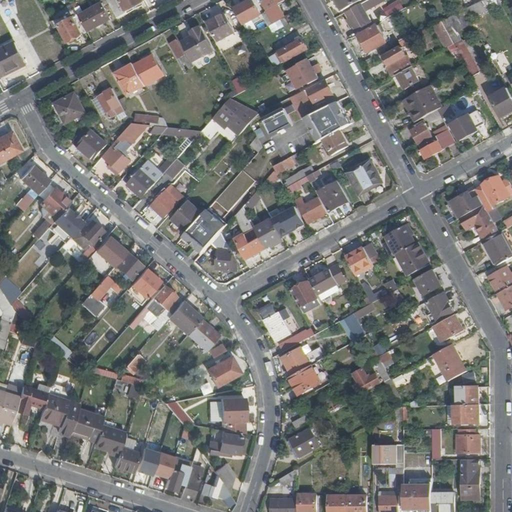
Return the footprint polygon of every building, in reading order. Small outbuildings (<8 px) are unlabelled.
[(112,10),(118,20),(128,14),(126,11),(144,1),(142,0),(107,0),(112,10)] [(253,20),(259,16),(262,15),(253,0),(249,0),(235,8),(244,24),(253,20)] [(261,3),(266,12),(273,24),(285,17),(278,4),(285,0),(284,0),(265,0),(266,1),(261,3)] [(337,0),(343,10),(358,3),(356,0),(337,0)] [(385,0),(369,0),(363,4),(347,13),(350,18),(348,20),(352,27),(354,26),(357,31),(373,22),(367,11),(386,1),(385,0)] [(390,15),(403,7),(400,1),(387,8),(390,15)] [(465,10),(471,19),(487,10),(482,1),(477,4),(465,10)] [(86,29),(88,32),(111,20),(102,4),(79,17),(86,29)] [(51,22),(55,29),(59,27),(79,16),(75,9),(51,22)] [(465,10),(450,18),(458,33),(474,25),(471,19),(465,10)] [(273,24),(266,12),(263,14),(269,26),(273,24)] [(236,33),(226,14),(209,23),(219,42),(236,33)] [(84,35),(88,32),(86,29),(79,17),(79,16),(59,27),(69,43),(84,35)] [(447,48),(455,43),(443,21),(435,25),(447,48)] [(383,22),(379,25),(388,42),(393,40),(383,22)] [(388,42),(379,25),(360,35),(369,53),(381,46),(383,48),(389,44),(388,42)] [(208,41),(201,28),(191,33),(193,37),(183,42),(189,52),(208,41)] [(408,39),(410,43),(419,38),(417,34),(413,37),(408,39)] [(401,43),(408,39),(405,35),(398,38),(401,43)] [(302,39),(270,57),(275,66),(308,48),(302,39)] [(401,43),(404,47),(406,51),(412,47),(410,43),(408,39),(401,43)] [(186,55),(178,40),(171,44),(179,59),(186,55)] [(456,44),(473,74),(480,70),(463,40),(456,44)] [(0,63),(7,77),(26,66),(14,44),(0,51),(0,63)] [(393,65),(399,75),(414,67),(421,63),(420,60),(413,64),(406,51),(404,47),(387,56),(392,66),(393,65)] [(154,56),(135,66),(146,86),(165,76),(154,56)] [(299,66),(289,71),(298,89),(308,83),(309,84),(319,78),(309,60),(299,65),(299,66)] [(135,66),(134,64),(117,74),(129,96),(147,87),(146,86),(135,66)] [(28,69),(26,66),(7,77),(9,79),(28,69)] [(414,67),(399,75),(404,84),(407,89),(421,81),(414,67)] [(399,75),(396,77),(401,86),(404,84),(399,75)] [(334,95),(326,80),(309,88),(316,104),(334,95)] [(240,94),(247,90),(244,84),(237,88),(240,94)] [(440,110),(445,107),(433,85),(410,97),(416,109),(414,111),(419,121),(440,110)] [(503,117),(511,112),(511,94),(509,88),(493,97),(503,117)] [(121,102),(114,89),(99,97),(99,98),(108,114),(111,119),(117,115),(124,111),(125,111),(121,102)] [(303,98),(300,93),(292,97),(290,98),(294,104),(296,110),(302,120),(304,118),(310,116),(305,106),(299,109),(295,102),(303,98)] [(75,94),(56,105),(63,117),(66,124),(86,114),(75,94)] [(108,114),(99,98),(93,100),(103,117),(108,114)] [(252,109),(231,99),(215,117),(239,137),(261,113),(252,109)] [(344,106),(341,100),(310,116),(304,118),(308,126),(344,106)] [(455,109),(451,103),(445,107),(440,110),(443,116),(455,109)] [(261,104),(252,109),(261,113),(265,111),(261,104)] [(296,110),(294,104),(265,119),(272,134),(279,129),(278,127),(285,124),(286,126),(293,123),(288,114),(296,110)] [(63,117),(56,105),(53,107),(59,119),(63,117)] [(349,116),(344,106),(308,126),(314,136),(316,135),(319,141),(323,139),(325,138),(339,130),(342,129),(351,124),(348,117),(349,116)] [(127,116),(124,111),(117,115),(119,118),(120,117),(121,120),(127,116)] [(486,123),(479,111),(454,124),(462,140),(480,130),(479,128),(486,123)] [(151,126),(169,128),(166,122),(164,119),(161,119),(161,118),(137,115),(137,121),(152,123),(151,126)] [(279,129),(272,134),(273,136),(294,125),(293,123),(286,126),(285,124),(278,127),(279,129)] [(420,144),(434,137),(426,123),(413,130),(420,144)] [(165,133),(169,128),(151,126),(133,124),(115,144),(103,157),(107,161),(108,160),(112,164),(110,167),(114,171),(116,168),(121,172),(131,162),(127,157),(130,154),(127,151),(129,149),(126,145),(139,132),(162,136),(165,133)] [(74,143),(94,160),(108,145),(88,127),(74,143)] [(198,136),(202,131),(185,130),(169,128),(165,133),(181,135),(180,136),(197,138),(198,136)] [(350,145),(342,129),(339,130),(348,147),(350,145)] [(444,149),(457,142),(451,129),(444,133),(421,146),(429,159),(445,150),(444,149)] [(348,147),(339,130),(325,138),(323,139),(332,155),(348,147)] [(10,133),(0,138),(0,160),(19,150),(10,133)] [(188,141),(186,151),(196,153),(197,142),(188,141)] [(180,156),(181,155),(175,149),(169,156),(171,159),(160,171),(164,175),(180,156)] [(295,164),(292,157),(274,166),(276,170),(278,174),(295,164)] [(372,170),(368,162),(350,172),(362,194),(382,183),(375,169),(372,170)] [(38,194),(48,183),(50,181),(33,166),(21,179),(37,195),(38,194)] [(128,185),(143,198),(158,181),(143,168),(128,185)] [(256,181),(243,169),(219,197),(216,201),(229,212),(256,181)] [(273,171),(268,181),(275,184),(280,175),(273,171)] [(290,186),(303,179),(299,172),(286,180),(290,186)] [(500,178),(476,190),(486,209),(488,211),(511,198),(500,178)] [(350,201),(340,182),(320,193),(331,212),(350,201)] [(68,205),(70,203),(48,183),(38,194),(44,199),(39,205),(55,219),(66,208),(67,206),(68,205)] [(476,190),(475,187),(448,202),(457,220),(460,219),(451,203),(476,190)] [(167,190),(152,206),(165,218),(180,202),(167,190)] [(451,203),(460,219),(466,230),(476,224),(481,234),(480,234),(485,242),(500,234),(498,230),(488,211),(486,209),(476,190),(451,203)] [(254,206),(261,198),(257,191),(248,201),(252,204),(254,206)] [(26,193),(15,204),(23,211),(34,200),(26,193)] [(328,213),(318,195),(300,205),(310,223),(328,213)] [(172,219),(187,233),(202,216),(204,214),(189,201),(172,219)] [(67,206),(66,208),(83,224),(84,222),(67,206)] [(296,207),(273,220),(283,237),(290,233),(289,231),(295,228),(296,230),(306,225),(296,207)] [(55,219),(53,222),(70,238),(83,224),(66,208),(55,219)] [(188,243),(195,250),(200,245),(222,220),(215,213),(213,214),(208,209),(204,214),(202,216),(187,233),(184,237),(189,241),(188,243)] [(244,209),(235,213),(242,227),(250,223),(244,209)] [(262,239),(267,247),(268,247),(269,249),(275,246),(284,241),(271,219),(255,228),(262,239)] [(31,236),(37,240),(40,236),(50,225),(45,220),(31,236)] [(201,255),(221,232),(224,228),(228,225),(222,220),(200,245),(195,250),(201,255)] [(94,252),(100,244),(96,241),(104,233),(91,222),(89,224),(83,231),(82,229),(72,240),(82,249),(87,244),(90,247),(81,257),(86,261),(94,252)] [(83,231),(89,224),(87,223),(81,229),(82,229),(83,231)] [(407,249),(415,244),(411,237),(409,233),(411,231),(408,225),(384,238),(394,256),(396,255),(407,249)] [(247,259),(267,247),(262,239),(255,228),(235,239),(247,259)] [(485,242),(483,243),(496,267),(508,260),(511,258),(511,254),(500,234),(485,242)] [(114,266),(126,253),(108,237),(95,252),(113,267),(114,266)] [(426,258),(418,243),(415,244),(407,249),(396,255),(408,276),(427,266),(423,259),(426,258)] [(370,245),(364,249),(365,251),(370,260),(376,256),(370,245)] [(216,269),(237,271),(236,259),(232,259),(232,255),(228,254),(228,251),(218,249),(216,269)] [(365,251),(364,249),(347,258),(357,276),(374,267),(370,260),(365,251)] [(86,261),(104,277),(106,276),(113,267),(95,252),(94,252),(86,261)] [(115,267),(118,269),(130,280),(142,267),(127,253),(115,267)] [(376,256),(370,260),(374,267),(376,266),(381,263),(376,256)] [(106,276),(109,279),(118,269),(115,267),(114,266),(113,267),(106,276)] [(334,276),(338,285),(346,281),(339,267),(331,271),(334,276)] [(511,287),(511,274),(511,275),(508,268),(498,274),(499,276),(491,281),(498,295),(511,287)] [(160,283),(145,269),(131,286),(146,299),(160,283)] [(330,270),(311,281),(318,294),(319,295),(336,286),(338,285),(334,276),(331,271),(330,270)] [(442,287),(433,271),(416,280),(425,296),(442,287)] [(2,279),(5,284),(13,275),(8,272),(2,279)] [(102,280),(80,304),(94,316),(102,306),(96,301),(109,287),(113,290),(117,286),(109,279),(106,276),(104,277),(102,280)] [(0,289),(3,294),(8,290),(5,284),(2,279),(0,280),(0,289)] [(318,298),(309,282),(292,291),(305,314),(312,310),(308,303),(318,298)] [(396,289),(392,282),(386,286),(390,293),(396,289)] [(373,304),(389,294),(387,289),(374,297),(369,288),(368,288),(365,283),(362,285),(364,289),(369,298),(372,304),(373,304)] [(144,308),(133,320),(137,324),(148,311),(146,310),(150,305),(155,309),(159,304),(165,310),(166,308),(170,304),(176,297),(163,286),(144,308)] [(336,286),(319,295),(322,301),(339,292),(336,286)] [(511,287),(498,295),(508,311),(511,308),(511,287)] [(0,308),(10,323),(14,311),(13,310),(3,294),(0,289),(0,308)] [(454,312),(444,295),(428,303),(433,313),(428,316),(432,324),(454,312)] [(182,302),(193,312),(195,309),(184,300),(182,302)] [(197,323),(201,318),(193,312),(182,302),(171,315),(168,318),(187,335),(197,323)] [(354,314),(357,318),(375,308),(373,304),(372,304),(368,306),(356,313),(354,314)] [(271,306),(260,312),(277,341),(291,334),(283,320),(288,318),(284,310),(276,314),(271,306)] [(17,315),(28,326),(33,320),(20,307),(15,311),(17,315)] [(415,309),(409,312),(412,318),(418,314),(415,309)] [(171,315),(165,310),(154,322),(160,327),(168,318),(171,315)] [(434,327),(442,342),(463,331),(455,315),(434,327)] [(202,320),(188,335),(205,351),(219,336),(202,320)] [(33,331),(38,337),(46,329),(39,323),(33,331)] [(280,346),(283,353),(310,338),(307,331),(280,346)] [(216,356),(229,349),(225,342),(212,350),(216,356)] [(375,346),(378,355),(387,351),(383,343),(375,346)] [(453,345),(435,355),(450,381),(467,372),(468,371),(453,345)] [(283,359),(293,376),(311,366),(307,358),(301,348),(283,359)] [(320,351),(307,358),(311,366),(312,365),(324,359),(320,351)] [(369,357),(371,361),(375,360),(379,357),(376,353),(369,357)] [(137,354),(125,368),(132,374),(137,369),(139,366),(144,360),(137,354)] [(241,374),(231,356),(206,370),(216,387),(241,374)] [(376,365),(385,382),(391,380),(381,362),(379,357),(375,360),(371,361),(374,366),(376,365)] [(293,376),(290,377),(300,395),(322,383),(312,365),(311,366),(293,376)] [(97,368),(96,373),(115,378),(116,372),(97,368)] [(363,370),(362,369),(353,374),(359,384),(354,387),(359,395),(381,383),(376,375),(370,378),(365,369),(363,370)] [(139,387),(140,388),(145,382),(122,376),(124,373),(122,371),(121,372),(114,380),(128,384),(130,385),(139,387)] [(408,382),(405,374),(394,378),(397,386),(408,382)] [(142,389),(151,393),(157,389),(146,380),(145,382),(140,388),(142,389)] [(392,382),(387,385),(398,405),(403,402),(392,382)] [(135,398),(139,387),(130,385),(127,395),(135,398)] [(29,404),(42,408),(44,403),(46,395),(22,387),(20,392),(19,396),(14,411),(26,414),(29,404)] [(471,406),(479,405),(479,387),(458,387),(458,406),(471,406)] [(3,421),(10,424),(14,411),(19,396),(0,390),(0,424),(2,425),(3,421)] [(69,401),(70,398),(48,391),(47,394),(69,401)] [(49,419),(62,423),(69,401),(47,394),(46,395),(44,403),(42,408),(39,419),(49,421),(49,419)] [(233,432),(246,434),(244,398),(221,399),(222,430),(226,431),(230,431),(233,432)] [(69,401),(62,423),(59,432),(70,435),(71,434),(72,430),(80,405),(69,401)] [(80,405),(72,430),(89,435),(87,439),(95,442),(105,410),(81,402),(80,405)] [(166,404),(181,423),(193,425),(173,402),(170,403),(166,404)] [(455,406),(455,424),(479,423),(479,405),(471,406),(458,406),(455,406)] [(293,424),(296,431),(297,431),(310,424),(306,416),(293,424)] [(109,451),(109,453),(117,455),(122,438),(124,431),(102,424),(95,446),(109,451)] [(194,443),(183,427),(180,438),(187,440),(187,443),(191,444),(194,443)] [(320,446),(310,429),(291,440),(300,457),(320,446)] [(72,430),(71,434),(87,439),(89,435),(72,430)] [(475,439),(475,430),(470,430),(460,430),(460,436),(458,436),(458,453),(480,453),(480,438),(475,439)] [(233,435),(233,432),(230,431),(230,435),(221,433),(220,442),(209,440),(207,451),(226,455),(226,452),(238,454),(241,437),(233,435)] [(122,438),(117,455),(113,466),(131,472),(137,453),(131,451),(134,442),(122,438)] [(291,440),(288,441),(298,458),(300,457),(291,440)] [(391,463),(404,463),(403,446),(374,447),(374,464),(391,464),(391,463)] [(180,457),(174,455),(170,466),(177,468),(180,459),(180,457)] [(180,459),(177,468),(170,466),(169,469),(181,473),(178,485),(184,486),(188,473),(190,465),(191,463),(180,459)] [(479,459),(461,460),(461,499),(480,499),(479,459)] [(227,464),(216,473),(229,494),(235,476),(227,464)] [(200,468),(190,465),(188,473),(191,474),(190,477),(197,479),(200,468)] [(282,477),(279,479),(283,485),(298,477),(298,468),(292,471),(283,476),(282,477)] [(181,473),(169,469),(163,487),(175,491),(178,485),(181,473)] [(188,473),(184,486),(180,499),(191,502),(198,479),(197,479),(190,477),(191,474),(188,473)] [(389,475),(389,477),(389,487),(400,487),(401,489),(404,489),(404,487),(403,487),(403,475),(389,475)] [(218,488),(204,484),(201,494),(215,498),(218,488)] [(404,491),(404,510),(432,509),(432,493),(432,485),(404,485),(404,487),(404,489),(404,491)] [(432,509),(432,511),(454,511),(454,493),(432,493),(432,509)] [(298,503),(298,511),(316,511),(317,495),(298,495),(298,500),(298,503)] [(329,511),(348,511),(348,509),(348,495),(330,495),(329,511)] [(348,509),(348,511),(367,511),(368,495),(348,495),(348,509)] [(380,511),(399,511),(399,496),(380,497),(380,511)] [(271,511),(298,511),(298,503),(298,500),(271,500),(271,511)]
